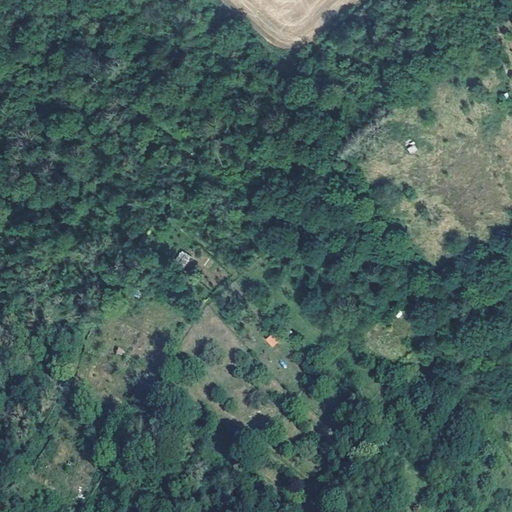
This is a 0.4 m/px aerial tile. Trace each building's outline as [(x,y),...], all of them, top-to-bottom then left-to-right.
[(16,46),(10,43),(5,52),(11,56),(16,46)] [(507,92),(499,95),(502,104),(510,100),(507,92)] [(338,97),(333,101),(338,107),(342,104),(338,97)] [(420,118),(411,122),(418,136),(427,132),(420,118)] [(175,263),(186,267),(190,255),(179,251),(175,263)] [(497,264),(490,267),(493,273),(500,270),(497,264)] [(265,340),(272,348),(278,342),(271,334),(265,340)] [(357,387),(352,392),(356,397),(362,392),(357,387)]
